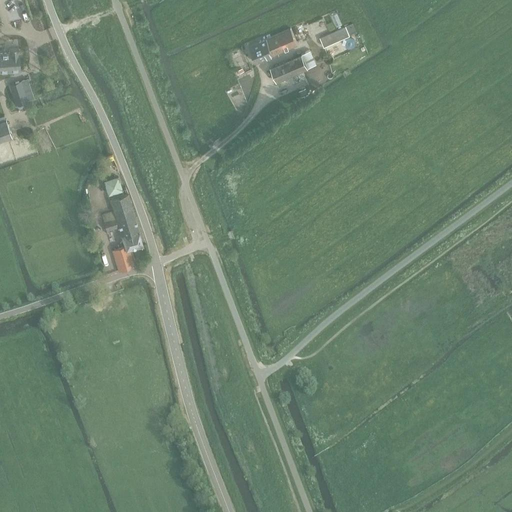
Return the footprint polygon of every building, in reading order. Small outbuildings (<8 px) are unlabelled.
[(320,38),(324,47),(357,32),(353,23),(320,38)] [(274,55),(298,45),(290,28),(249,46),(253,55),(252,57),(254,61),(256,61),(256,63),(274,55)] [(0,71),(20,70),(18,46),(9,47),(9,52),(0,52),(0,71)] [(270,67),(277,82),(317,64),(310,50),(270,67)] [(32,97),(26,79),(10,85),(14,96),(9,97),(11,104),(32,97)] [(0,140),(12,137),(6,119),(0,121),(0,140)] [(24,142),(25,143),(26,143),(28,143),(29,142),(30,142),(31,141),(32,139),(32,138),(32,136),(32,135),(31,134),(30,133),(29,132),(27,132),(26,132),(25,132),(24,132),(23,133),(22,134),(22,135),(21,135),(21,136),(21,137),(21,138),(21,139),(22,141),(23,142),(24,142)] [(110,194),(124,189),(119,175),(105,180),(110,194)] [(112,250),(119,272),(134,266),(130,251),(127,251),(126,250),(143,246),(128,193),(110,198),(114,211),(102,214),(106,230),(119,226),(125,246),(112,250)]
